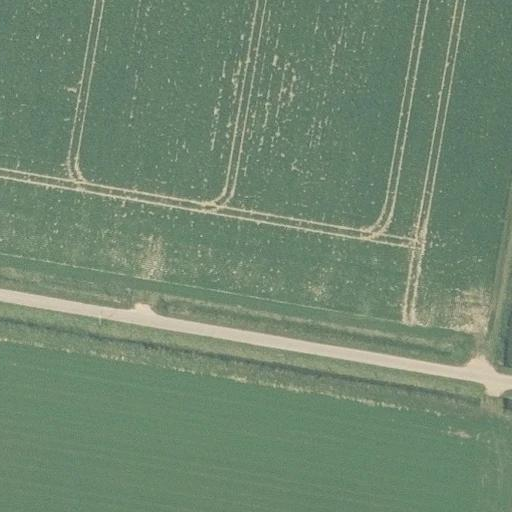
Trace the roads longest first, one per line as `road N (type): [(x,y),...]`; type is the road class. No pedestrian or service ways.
road 1 (track): [(511,428),(0,339)]
road 2 (residential): [(0,296),(511,384)]
road 3 (track): [(477,378),(497,341),(511,255)]
